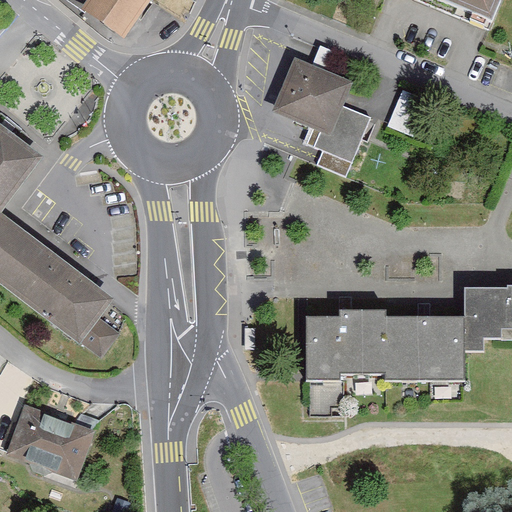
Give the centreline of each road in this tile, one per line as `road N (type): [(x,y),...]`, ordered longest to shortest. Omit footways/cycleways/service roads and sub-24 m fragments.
road 1 (residential): [(511,117),(229,0)]
road 2 (unknown): [(511,399),(278,456)]
road 3 (residential): [(187,341),(216,360),(272,511)]
road 4 (tertiary): [(187,341),(207,319),(206,155)]
road 5 (residential): [(176,393),(100,388),(28,366),(0,341)]
road 6 (tertiary): [(158,164),(168,309),(187,341)]
road 7 (residential): [(18,0),(135,85)]
